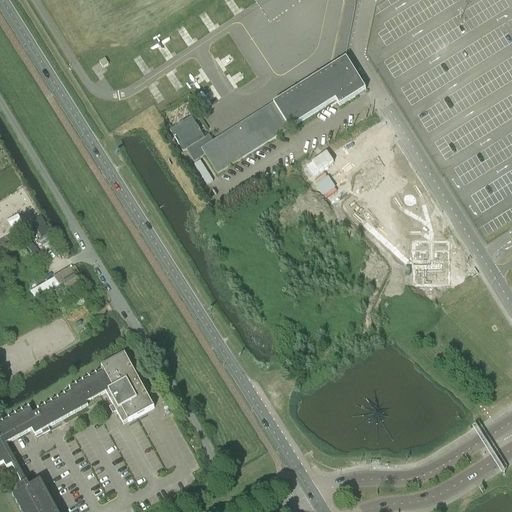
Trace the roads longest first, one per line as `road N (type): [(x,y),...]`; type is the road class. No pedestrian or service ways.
road 1 (secondary): [(311,493),(1,0)]
road 2 (unclassified): [(173,511),(211,487),(212,452),(87,246)]
road 3 (unclassified): [(492,275),(359,60),(369,0)]
road 4 (secondary): [(511,423),(428,475),(311,493)]
road 5 (secondary): [(367,511),(436,495),(511,450)]
